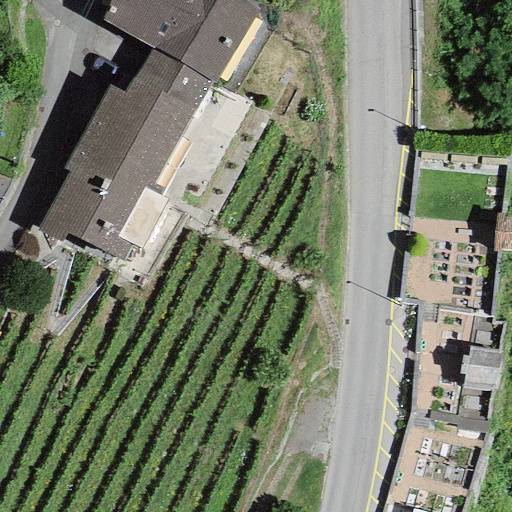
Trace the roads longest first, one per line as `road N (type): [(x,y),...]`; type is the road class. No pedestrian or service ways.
road 1 (tertiary): [(335,511),(370,225),(371,0)]
road 2 (unclassified): [(0,236),(19,203),(68,0)]
